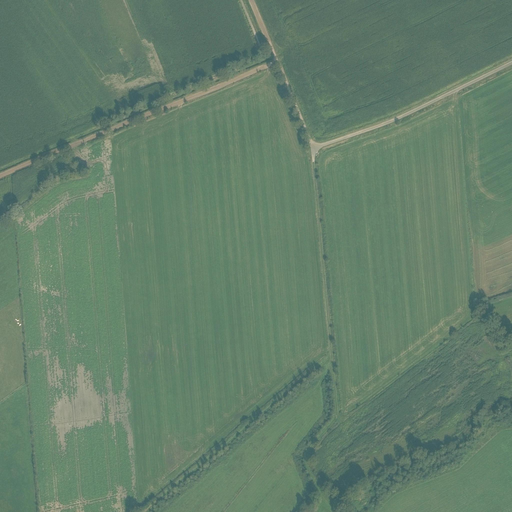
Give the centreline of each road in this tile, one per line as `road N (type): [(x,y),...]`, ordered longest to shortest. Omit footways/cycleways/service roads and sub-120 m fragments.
road 1 (track): [(313,147),(336,413),(306,465),(337,511)]
road 2 (unclassified): [(272,50),(313,147),(393,120),(511,62)]
road 3 (track): [(276,61),(0,175)]
road 4 (track): [(144,511),(331,356)]
